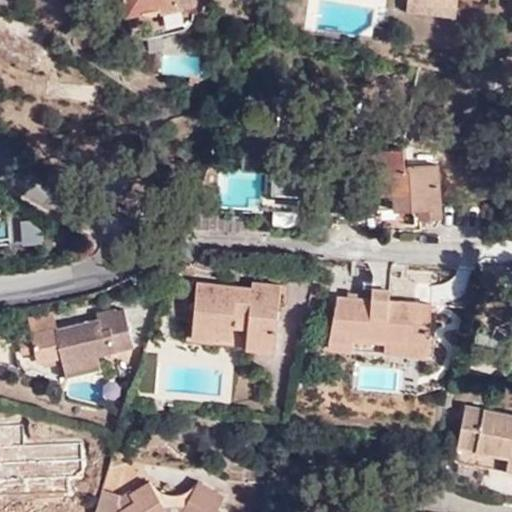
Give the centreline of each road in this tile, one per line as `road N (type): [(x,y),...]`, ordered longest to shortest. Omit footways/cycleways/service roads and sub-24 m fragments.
road 1 (residential): [(118,245),(271,243),(468,255)]
road 2 (residential): [(0,153),(118,245)]
road 3 (residential): [(118,245),(101,266),(0,289)]
